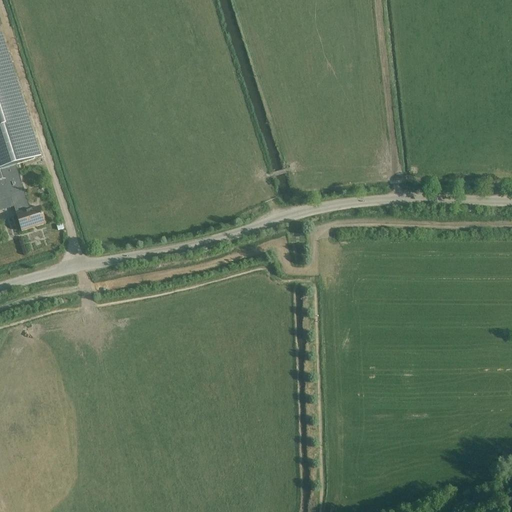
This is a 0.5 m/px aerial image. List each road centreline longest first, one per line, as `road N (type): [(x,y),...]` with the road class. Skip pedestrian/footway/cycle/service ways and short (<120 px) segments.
road 1 (track): [(0,307),(274,245),(289,270),(314,270),(324,227),(511,226)]
road 2 (unclassified): [(0,288),(350,203),(511,202)]
